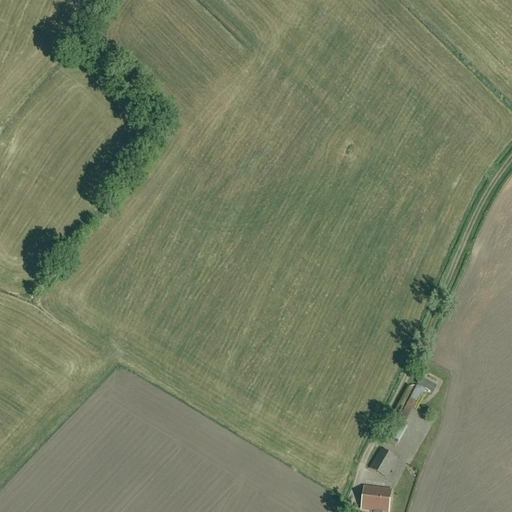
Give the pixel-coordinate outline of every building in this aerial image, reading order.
[(425,389),(417,385),(398,421),(404,424),(413,408),(415,409),(425,389)] [(431,417),(433,413),(426,408),(424,413),(431,417)] [(384,442),(395,448),(399,441),(387,435),(384,442)] [(381,449),(369,468),(386,479),(398,459),(381,449)] [(420,467),(426,455),(419,452),(413,464),(420,467)] [(364,487),(361,510),(374,511),(373,511),(382,511),(383,511),(388,511),(391,490),(364,487)]
